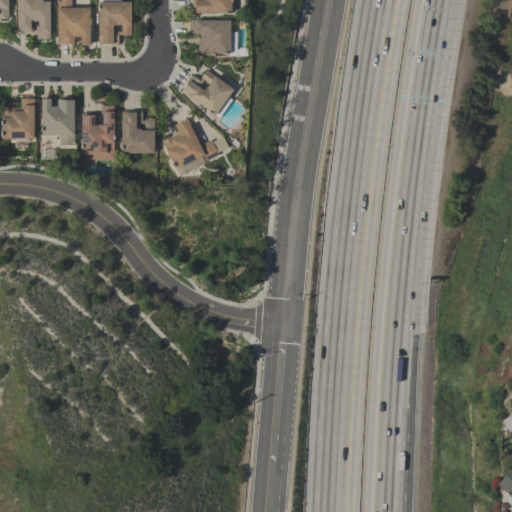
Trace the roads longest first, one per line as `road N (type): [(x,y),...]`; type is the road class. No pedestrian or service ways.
road 1 (motorway): [(386,511),(409,159),(432,0)]
road 2 (motorway): [(387,0),(332,507)]
road 3 (residential): [(0,186),(81,205),(183,302),(231,321),(282,323)]
road 4 (secondary): [(282,323),(327,0)]
road 5 (residential): [(146,76),(0,65)]
road 6 (secondary): [(270,465),(282,323)]
